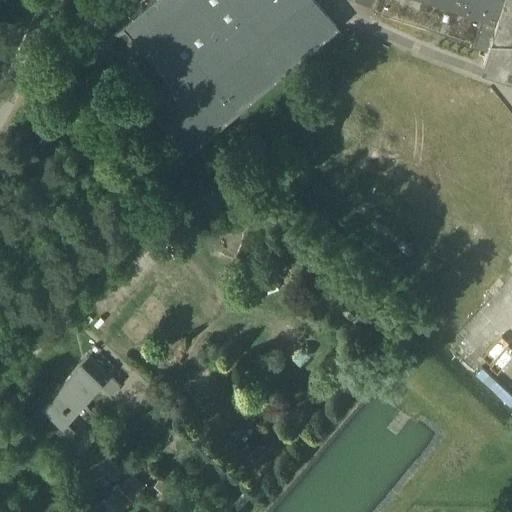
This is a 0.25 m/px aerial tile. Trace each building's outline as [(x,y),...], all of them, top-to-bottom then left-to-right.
[(144,0),(94,43),(187,155),(339,27),(315,0),(144,0)] [(511,0),(358,0),(368,3),(369,0),(377,0),(375,8),(470,39),(470,42),(487,47),(481,63),(511,73),(511,0)] [(32,177),(36,181),(42,176),(38,171),(32,177)] [(159,269),(114,319),(141,343),(164,318),(178,330),(194,312),(176,296),(181,289),(159,269)] [(61,385),(81,403),(100,382),(112,394),(119,386),(90,358),(84,366),(81,363),(61,385)] [(81,403),(61,385),(43,406),(45,408),(39,415),(68,442),(76,433),(65,422),(81,403)] [(109,446),(120,457),(127,449),(116,438),(109,446)] [(98,478),(127,506),(145,488),(130,473),(120,484),(106,470),(98,478)] [(147,489),(171,511),(182,500),(158,478),(147,489)]
